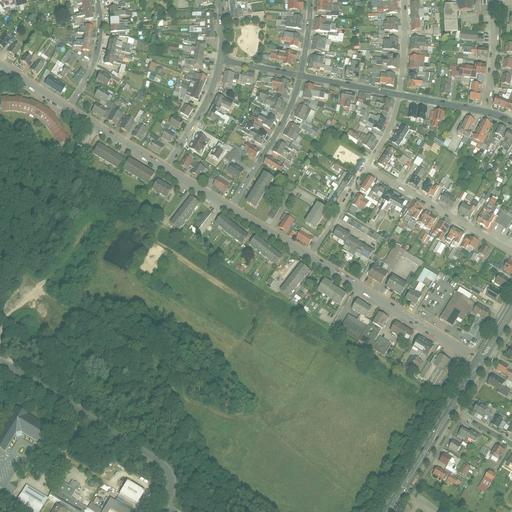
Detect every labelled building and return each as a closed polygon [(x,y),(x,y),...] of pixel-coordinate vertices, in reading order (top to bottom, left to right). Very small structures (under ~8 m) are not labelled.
[(2,0),(4,9),(15,6),(15,8),(26,6),(24,0),(2,0)] [(93,19),(89,0),(76,0),(78,6),(82,5),(84,11),(75,13),(77,19),(85,18),(85,21),(93,19)] [(178,11),(178,7),(176,7),(175,0),(169,0),(170,7),(170,11),(178,11)] [(212,5),(210,0),(194,0),(196,8),(212,5)] [(227,0),(231,23),(240,21),(237,3),(246,1),(245,0),(227,0)] [(288,0),(288,11),(301,11),(301,9),(303,9),(303,0),(288,0)] [(332,0),(317,0),(317,11),(333,11),(332,0)] [(456,12),(458,12),(471,12),(473,4),(472,0),(458,0),(457,6),(454,6),(454,4),(445,4),(445,10),(444,10),(445,22),(443,22),(444,32),(457,31),(456,12)] [(389,14),(398,14),(397,1),(388,2),(388,3),(383,4),(383,12),(389,11),(389,14)] [(410,4),(411,31),(420,31),(420,19),(424,19),(424,10),(420,10),(419,3),(410,4)] [(109,8),(109,33),(125,33),(125,27),(118,27),(118,18),(124,18),(124,14),(118,14),(118,8),(109,8)] [(215,39),(215,14),(204,14),(205,39),(215,39)] [(286,28),(301,30),(303,17),(294,16),(294,20),(287,19),(286,28)] [(325,20),(316,19),(314,32),(330,33),(331,24),(325,23),(325,20)] [(398,31),(398,20),(389,20),(389,23),(384,23),(385,31),(398,31)] [(90,52),(93,27),(85,26),(85,30),(80,29),(80,32),(78,32),(77,35),(84,36),(84,43),(76,42),(76,44),(73,44),(73,47),(83,48),(83,51),(90,52)] [(479,33),(460,31),(459,40),(484,43),(485,38),(478,37),(479,33)] [(289,47),(299,48),(300,36),(285,33),(284,43),(290,43),(289,47)] [(0,47),(3,49),(9,39),(3,35),(0,39),(0,47)] [(411,37),(410,50),(420,51),(420,48),(425,48),(426,38),(411,37)] [(325,39),(314,38),(312,51),(328,53),(329,47),(324,46),(325,39)] [(397,51),(398,38),(389,38),(389,41),(383,40),(383,51),(397,51)] [(109,40),(104,64),(112,66),(118,42),(109,40)] [(192,67),(201,69),(206,45),(198,43),(197,47),(193,46),(192,51),(195,52),(192,67)] [(14,57),(20,47),(14,44),(8,53),(14,57)] [(488,58),(488,50),(478,49),(472,48),(472,47),(464,47),(463,53),(471,53),(471,55),(477,55),(477,57),(488,58)] [(70,56),(76,59),(78,60),(80,57),(69,50),(67,54),(70,56)] [(296,62),(297,53),(285,51),(285,56),(278,54),(277,60),(285,62),(284,65),(292,67),(293,61),(296,62)] [(26,65),(31,58),(26,54),(21,61),(26,65)] [(387,68),(396,69),(397,56),(388,55),(388,59),(382,59),(382,65),(388,65),(387,68)] [(71,68),(76,59),(70,56),(65,64),(71,68)] [(311,56),(308,70),(323,73),(324,67),(323,67),(324,59),(311,56)] [(424,57),(410,56),(409,69),(418,69),(418,68),(423,69),(424,57)] [(511,60),(504,60),(503,69),(511,69),(511,60)] [(37,74),(42,65),(36,61),(31,71),(37,74)] [(150,62),(147,70),(153,72),(156,64),(150,62)] [(347,68),(345,77),(358,79),(360,71),(359,70),(360,64),(352,62),(351,69),(347,68)] [(485,76),(487,67),(475,65),(475,67),(473,67),(473,68),(465,67),(466,66),(460,65),(460,67),(450,65),(449,71),(452,71),(451,76),(464,78),(464,77),(476,79),(476,74),(485,76)] [(63,79),(68,72),(62,69),(58,75),(63,79)] [(106,86),(111,78),(101,72),(96,81),(106,86)] [(146,79),(159,83),(161,76),(148,72),(146,79)] [(239,75),(224,72),(222,84),(232,86),(233,80),(238,81),(239,75)] [(252,85),(254,74),(242,72),(240,82),(252,85)] [(190,98),(198,101),(208,78),(200,74),(190,98)] [(393,87),(395,74),(386,74),(386,75),(381,75),(380,85),(393,87)] [(408,74),(407,89),(416,90),(416,85),(422,86),(422,80),(417,79),(417,75),(408,74)] [(60,93),(65,85),(49,75),(44,83),(60,93)] [(80,77),(77,75),(73,80),(79,84),(82,79),(80,77)] [(510,85),(511,76),(503,75),(502,84),(510,85)] [(286,95),(289,81),(273,78),(271,87),(278,89),(277,94),(286,95)] [(449,96),(451,80),(443,79),(440,95),(449,96)] [(314,85),(306,84),(303,99),(310,100),(311,97),(324,100),(325,91),(320,90),(313,89),(314,85)] [(479,101),(482,86),(472,84),(470,99),(472,100),(479,101)] [(110,94),(99,88),(94,96),(105,102),(110,94)] [(356,93),(340,90),(338,100),(344,101),(343,108),(349,109),(350,104),(353,105),(356,93)] [(137,94),(135,98),(141,102),(144,97),(137,94)] [(6,96),(0,96),(0,111),(7,111),(18,112),(26,114),(34,118),(41,123),(48,129),(52,134),(55,140),(57,146),(71,143),(69,136),(65,126),(59,119),(50,111),(40,105),(31,101),(22,98),(14,97),(6,96)] [(229,111),(233,104),(217,96),(206,119),(217,124),(224,109),(229,111)] [(381,112),(389,114),(391,100),(371,97),(370,103),(376,104),(376,106),(382,107),(381,112)] [(511,103),(497,97),(494,105),(511,111),(511,103)] [(270,110),(279,113),(283,102),(275,99),(274,101),(268,98),(265,106),(271,108),(270,110)] [(354,113),(361,115),(358,125),(356,131),(363,133),(365,125),(362,124),(366,113),(368,113),(370,107),(361,104),(362,100),(357,99),(355,105),(361,107),(360,112),(355,110),(354,113)] [(106,109),(97,103),(91,112),(101,118),(106,109)] [(307,107),(301,105),(295,119),(301,121),(307,107)] [(188,118),(193,110),(185,106),(181,114),(188,118)] [(410,106),(407,118),(425,121),(427,109),(410,106)] [(115,126),(121,115),(113,110),(107,121),(115,126)] [(445,113),(434,111),(432,127),(438,128),(438,124),(443,124),(445,113)] [(263,126),(270,129),(275,118),(268,115),(267,117),(261,115),(258,120),(264,123),(263,126)] [(168,125),(178,130),(183,121),(174,116),(168,125)] [(381,131),(386,120),(377,117),(376,119),(371,117),(369,123),(374,125),(373,128),(381,131)] [(475,121),(466,117),(463,123),(462,123),(457,134),(470,139),(472,133),(470,132),(475,121)] [(134,122),(126,118),(120,128),(128,133),(134,122)] [(492,125),(482,120),(480,123),(473,140),(484,144),(492,125)] [(298,127),(290,123),(283,136),(290,140),(298,127)] [(141,141),(147,130),(139,125),(133,136),(141,141)] [(399,148),(410,131),(403,126),(392,143),(399,148)] [(506,129),(499,126),(494,138),(500,141),(506,129)] [(171,142),(175,134),(167,130),(162,137),(171,142)] [(254,141),(261,145),(267,134),(259,131),(258,133),(252,130),(249,136),(255,139),(254,141)] [(511,144),(511,133),(508,132),(505,139),(507,141),(503,150),(508,153),(511,144)] [(370,149),(376,139),(367,134),(365,138),(359,134),(355,140),(370,149)] [(198,136),(189,150),(199,156),(207,141),(198,136)] [(447,147),(451,140),(446,138),(442,145),(447,147)] [(415,145),(421,149),(425,143),(419,139),(415,145)] [(160,154),(164,146),(156,142),(152,149),(160,154)] [(287,146),(280,142),(273,155),(290,165),(296,155),(285,148),(287,146)] [(247,154),(255,159),(260,151),(247,143),(244,148),(249,151),(247,154)] [(92,155),(115,168),(120,159),(97,145),(92,155)] [(216,148),(211,157),(218,161),(224,153),(216,148)] [(378,164),(384,169),(396,153),(389,148),(378,164)] [(412,163),(418,167),(424,157),(418,154),(412,163)] [(402,155),(398,161),(405,165),(408,159),(402,155)] [(192,161),(184,156),(179,166),(187,170),(192,161)] [(285,166),(270,157),(266,164),(281,173),(285,166)] [(122,171),(146,185),(152,175),(128,161),(122,171)] [(204,168),(197,164),(191,174),(199,178),(204,168)] [(238,180),(243,170),(232,164),(227,174),(238,180)] [(485,169),(488,172),(493,166),(489,164),(485,169)] [(396,178),(400,172),(394,168),(390,174),(396,178)] [(426,173),(417,168),(409,183),(418,188),(426,173)] [(335,204),(352,177),(343,172),(326,198),(335,204)] [(246,203),(254,208),(274,179),(265,174),(246,203)] [(446,174),(438,185),(447,191),(451,185),(449,183),(451,180),(448,178),(450,176),(446,174)] [(218,177),(212,186),(224,193),(230,184),(218,177)] [(367,194),(375,181),(368,177),(360,190),(367,194)] [(151,189),(168,200),(174,191),(157,180),(151,189)] [(422,191),(434,197),(439,188),(428,181),(422,191)] [(400,209),(405,201),(401,199),(402,198),(384,187),(379,196),(400,209)] [(269,217),(274,220),(290,192),(286,189),(269,217)] [(461,192),(458,199),(462,202),(466,194),(461,192)] [(359,194),(352,205),(358,209),(360,206),(365,209),(369,200),(359,194)] [(444,195),(440,202),(452,209),(456,202),(444,195)] [(198,205),(189,198),(172,222),(181,228),(198,205)] [(459,211),(470,218),(475,209),(463,203),(459,211)] [(328,210),(318,204),(306,225),(316,231),(328,210)] [(415,223),(422,210),(412,204),(408,212),(413,214),(410,220),(415,223)] [(211,213),(207,209),(194,226),(198,230),(211,213)] [(486,211),(478,222),(491,230),(498,219),(486,211)] [(430,231),(437,219),(424,212),(417,223),(430,231)] [(506,230),(511,221),(502,215),(496,224),(506,230)] [(246,236),(220,216),(215,224),(240,243),(246,236)] [(295,219),(289,216),(282,227),(289,231),(295,219)] [(342,221),(358,230),(360,226),(344,216),(342,221)] [(444,236),(450,226),(441,221),(435,231),(444,236)] [(399,235),(402,230),(397,227),(394,232),(399,235)] [(364,228),(361,233),(375,241),(378,236),(364,228)] [(310,247),(314,239),(308,235),(310,233),(303,229),(297,240),(310,247)] [(341,246),(368,262),(374,252),(349,238),(350,236),(337,229),(332,238),(343,244),(341,246)] [(456,247),(464,235),(454,229),(447,241),(456,247)] [(420,241),(426,244),(428,241),(431,242),(433,238),(424,234),(420,241)] [(247,244),(274,266),(281,257),(254,236),(247,244)] [(472,251),(478,242),(470,237),(468,240),(464,238),(461,244),(465,246),(472,251)] [(436,253),(435,255),(440,257),(445,246),(437,242),(433,252),(436,253)] [(380,270),(388,275),(389,275),(404,251),(395,246),(380,270)] [(486,259),(491,250),(483,246),(478,254),(486,259)] [(373,255),(370,261),(375,264),(379,259),(373,255)] [(240,267),(237,264),(234,268),(241,273),(246,266),(243,263),(240,267)] [(499,263),(498,265),(494,263),(491,270),(498,273),(500,268),(501,269),(502,265),(499,263)] [(503,269),(511,275),(511,273),(511,265),(507,263),(503,269)] [(308,271),(299,265),(279,290),(287,297),(308,271)] [(369,276),(383,284),(388,275),(380,270),(374,267),(369,276)] [(425,287),(430,289),(437,276),(423,268),(416,281),(418,282),(414,290),(419,294),(424,285),(421,284),(425,278),(429,280),(425,287)] [(409,273),(405,283),(409,285),(413,274),(409,273)] [(495,283),(503,289),(509,281),(500,275),(495,283)] [(265,282),(269,286),(273,281),(269,277),(265,282)] [(387,287),(401,296),(408,286),(393,277),(387,287)] [(329,301),(338,307),(345,296),(329,286),(331,284),(322,278),(315,290),(330,299),(329,301)] [(471,287),(469,290),(478,296),(480,292),(471,287)] [(486,296),(496,302),(500,294),(491,288),(486,296)] [(405,299),(416,305),(421,296),(410,290),(405,299)] [(453,291),(447,301),(436,321),(447,327),(452,318),(458,322),(466,308),(480,316),(476,323),(474,322),(467,334),(476,339),(490,311),(470,301),(453,291)] [(368,306),(353,297),(347,307),(356,312),(352,318),(347,314),(338,327),(383,355),(390,343),(377,334),(387,318),(376,311),(370,321),(362,316),(368,306)] [(412,333),(394,322),(388,332),(406,343),(412,333)] [(434,345),(419,335),(408,353),(412,355),(406,365),(416,371),(423,360),(420,358),(423,353),(428,356),(434,345)] [(449,358),(437,352),(430,364),(428,362),(419,379),(429,385),(439,369),(442,370),(449,358)] [(511,365),(501,359),(496,367),(510,376),(511,372),(511,365)] [(504,381),(490,373),(485,381),(496,388),(493,393),(511,405),(511,403),(511,395),(507,393),(510,388),(503,384),(504,381)] [(476,400),(471,409),(482,415),(486,408),(496,414),(491,422),(511,434),(511,421),(508,426),(502,422),(505,418),(498,414),(501,410),(488,402),(485,406),(476,400)] [(16,408),(0,435),(0,448),(4,451),(15,433),(22,431),(40,443),(49,429),(26,415),(27,414),(16,408)] [(473,442),(477,435),(462,425),(457,432),(473,442)] [(448,446),(456,451),(460,444),(452,439),(448,446)] [(503,449),(496,444),(491,452),(498,456),(503,449)] [(479,453),(485,455),(484,458),(488,459),(491,449),(481,446),(479,453)] [(439,459),(447,464),(451,458),(443,453),(439,459)] [(447,471),(436,465),(431,472),(443,478),(447,471)] [(462,465),(458,474),(465,476),(469,467),(462,465)] [(497,474),(488,468),(483,476),(492,481),(497,474)] [(449,484),(449,482),(459,487),(461,481),(448,475),(445,482),(449,484)] [(130,511),(118,504),(110,500),(103,511),(88,502),(84,508),(77,503),(81,497),(75,494),(79,486),(72,481),(69,486),(59,480),(49,496),(61,502),(59,505),(56,504),(50,511),(66,511),(67,511),(72,511),(74,511),(76,511),(130,511)] [(117,493),(134,504),(142,492),(125,481),(117,493)] [(32,511),(39,511),(48,498),(26,485),(16,502),(32,511)]
